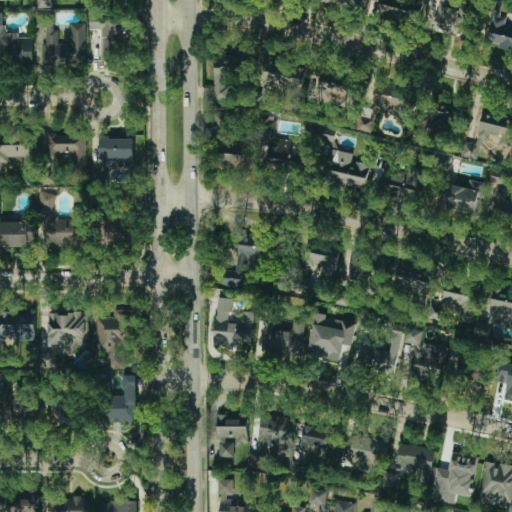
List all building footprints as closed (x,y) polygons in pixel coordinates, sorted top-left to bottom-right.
[(379,0),(376,13),(420,23),(425,0),(379,0)] [(439,0),(434,31),(468,37),(473,6),(439,0)] [(511,49),(511,25),(504,24),(506,13),(493,11),(488,41),(499,43),(498,47),(511,49)] [(0,61),(33,61),(32,37),(17,37),(17,32),(4,32),(3,12),(0,12),(0,61)] [(124,61),(125,17),(90,17),(90,29),(101,29),(101,60),(124,61)] [(85,22),(71,23),(71,43),(58,44),(57,28),(46,28),(46,43),(41,43),(42,64),(86,63),(85,22)] [(229,99),(230,70),(243,70),(243,56),(214,56),(214,98),(229,99)] [(265,60),(262,86),(302,91),(306,65),(265,60)] [(354,110),(362,81),(322,71),(315,98),(328,101),(330,92),(344,96),(341,107),(354,110)] [(371,133),(376,113),(409,120),(415,94),(377,86),(370,119),(359,116),(356,130),(371,133)] [(511,116),(479,115),(478,135),(511,136),(511,116)] [(74,169),(85,169),(86,135),(50,134),(49,153),(74,155),(74,169)] [(216,165),(254,165),(254,135),(238,135),(239,141),(216,141),(216,165)] [(134,137),(99,138),(99,170),(91,170),(91,182),(106,182),(106,169),(134,168),(134,137)] [(270,167),(303,165),(302,138),(269,140),(270,167)] [(475,159),(479,145),(465,141),(461,155),(475,159)] [(24,158),(24,172),(36,172),(36,144),(0,144),(0,169),(1,169),(1,158),(24,158)] [(371,165),(351,160),(353,154),(331,148),(323,178),(365,189),(371,165)] [(422,200),(426,170),(385,164),(381,194),(422,200)] [(508,172),(492,169),(490,182),(499,184),(492,219),(511,222),(511,201),(503,200),(508,172)] [(482,180),(454,177),(453,184),(443,183),(440,209),(479,212),(482,180)] [(50,215),(50,245),(85,245),(86,207),(73,207),(72,219),(54,218),(54,192),(38,192),(38,215),(50,215)] [(0,222),(1,246),(34,245),(33,221),(0,222)] [(242,287),(244,258),(271,261),(274,237),(240,234),(236,271),(224,270),(223,285),(242,287)] [(339,249),(306,244),(302,272),(335,277),(339,249)] [(379,259),(351,258),(350,280),(378,281),(379,259)] [(425,304),(433,273),(400,264),(394,285),(414,290),(411,300),(425,304)] [(470,322),(477,285),(447,280),(442,304),(432,302),(429,318),(443,321),(446,305),(460,307),(458,320),(470,322)] [(511,324),(511,295),(491,292),(486,318),(477,317),(475,331),(489,334),(492,320),(511,324)] [(213,345),(251,347),(253,312),(242,311),(241,319),(231,319),(232,298),(216,297),(213,345)] [(95,318),(96,351),(106,351),(107,369),(124,369),(124,340),(133,340),(133,309),(114,309),(114,317),(95,318)] [(88,312),(48,312),(48,346),(88,345),(88,312)] [(0,337),(35,337),(34,313),(0,313),(0,337)] [(355,321),(313,314),(306,355),(339,360),(342,344),(351,345),(355,321)] [(304,319),(292,319),(292,322),(261,321),(259,352),(302,354),(304,319)] [(361,345),(357,365),(395,372),(403,329),(392,327),(388,350),(361,345)] [(414,344),(409,375),(441,380),(447,347),(420,342),(422,331),(407,328),(405,342),(414,344)] [(511,398),(511,364),(500,362),(497,382),(506,383),(504,397),(511,398)] [(136,374),(121,374),(121,389),(111,389),(111,407),(97,407),(97,422),(136,422),(136,374)] [(0,418),(33,417),(31,385),(12,385),(13,391),(0,391),(0,418)] [(54,425),(77,426),(77,407),(55,407),(54,425)] [(247,441),(247,414),(217,414),(218,457),(234,457),(234,442),(247,441)] [(296,420),(261,415),(256,452),(251,451),(249,465),(264,467),(268,440),(272,441),(271,454),(291,457),(296,420)] [(325,450),(324,458),(337,459),(340,430),(302,426),(300,448),(325,450)] [(355,461),(354,469),(369,472),(371,462),(383,464),(388,441),(353,434),(347,460),(355,461)] [(434,448),(400,444),(396,474),(383,473),(381,488),(398,490),(400,472),(415,474),(414,481),(429,483),(434,448)] [(455,495),(472,497),(477,456),(450,452),(449,469),(435,468),(432,500),(454,503),(455,495)] [(511,465),(485,460),(477,502),(495,506),(497,496),(511,499),(511,465)] [(232,479),(218,479),(218,493),(221,493),(220,511),(252,511),(252,504),(230,503),(231,494),(232,495),(232,479)] [(352,511),(354,503),(335,500),(333,511),(324,511),(327,491),(312,488),(307,511),(352,511)] [(0,511),(34,511),(34,496),(0,496),(0,511)] [(383,511),(384,499),(372,497),(370,511),(383,511)] [(89,511),(89,498),(48,498),(48,511),(89,511)] [(97,501),(97,511),(137,511),(137,500),(97,501)]
